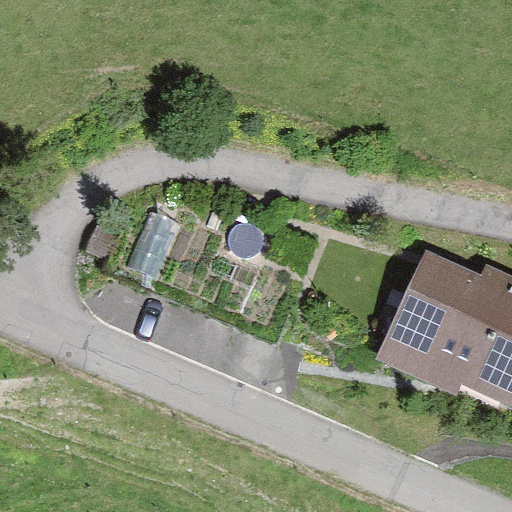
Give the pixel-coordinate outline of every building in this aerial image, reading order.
[(179,292),(205,232),(174,219),(166,237),(169,238),(150,280),(179,292)] [(169,238),(166,237),(130,221),(112,264),(150,280),(169,238)] [(207,305),(233,245),(205,232),(179,292),(207,305)] [(237,318),(263,258),(233,245),(207,305),(237,318)] [(263,258),(237,318),(280,336),(306,276),(263,258)] [(430,277),(388,366),(444,393),(454,373),(511,400),(511,396),(511,297),(490,287),(483,302),(430,277)]
